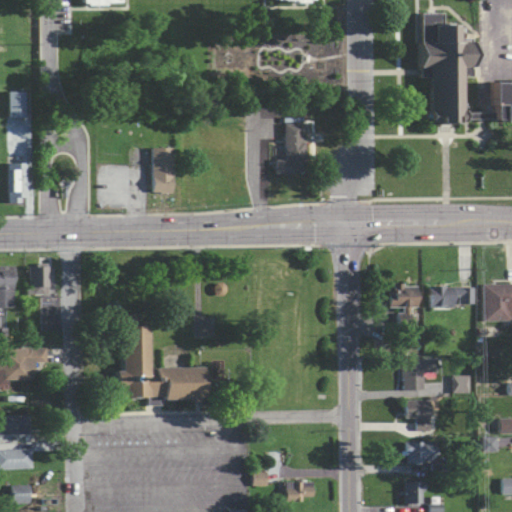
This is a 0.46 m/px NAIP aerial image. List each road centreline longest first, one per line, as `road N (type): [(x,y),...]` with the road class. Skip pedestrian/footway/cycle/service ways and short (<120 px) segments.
road 1 (tertiary): [(347,511),(343,228)]
road 2 (residential): [(75,511),(69,231)]
road 3 (residential): [(81,231),(76,139),(48,77),(47,0)]
road 4 (residential): [(343,228),(355,117),(354,0)]
road 5 (secondary): [(279,229),(69,231)]
road 6 (residential): [(48,77),(44,232)]
